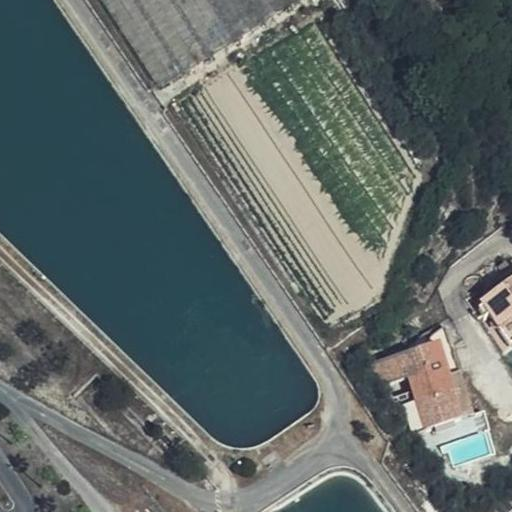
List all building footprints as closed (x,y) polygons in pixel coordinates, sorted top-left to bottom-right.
[(298,0),(100,0),(160,91),(298,0)] [(421,188),(436,152),(344,13),(342,15),(331,0),(322,0),(172,101),(188,126),(265,242),(325,333),(377,298),(401,237),(421,188)] [(358,0),(336,0),(344,11),(348,9),(350,13),(356,9),(353,4),(358,0)] [(378,51),(391,41),(375,17),(361,26),(378,51)] [(390,68),(407,94),(420,86),(402,60),(390,68)] [(508,271),(511,267),(511,257),(503,263),(508,271)] [(511,342),(511,281),(483,301),(511,343),(511,342)] [(463,421),(449,377),(439,344),(403,354),(369,365),(385,387),(408,379),(426,432),(463,421)] [(461,373),(449,377),(463,421),(474,417),(461,373)]
